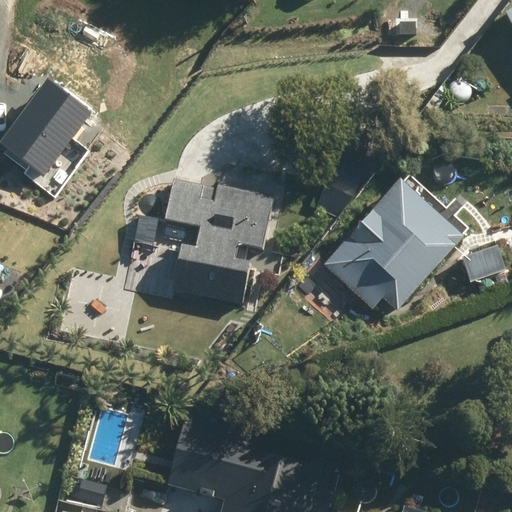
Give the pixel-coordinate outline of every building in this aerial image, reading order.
[(511,13),(503,20),(511,34),(511,13)] [(94,110),(48,78),(1,144),(47,177),(94,110)] [(467,88),(474,100),(483,94),(476,83),(467,88)] [(511,229),(511,173),(483,200),(511,230),(511,229)] [(180,252),(171,294),(240,308),(248,269),(232,266),(235,251),(261,256),(273,200),(217,189),(216,192),(172,183),(163,225),(198,232),(193,255),(180,252)] [(462,242),(397,185),(322,270),(371,314),(380,303),(396,317),(462,242)] [(317,197),(315,215),(333,217),(335,199),(317,197)] [(498,245),(462,257),(471,281),(506,269),(498,245)] [(221,442),(213,441),(206,470),(215,472),(221,442)] [(205,482),(204,495),(216,496),(217,483),(205,482)]
